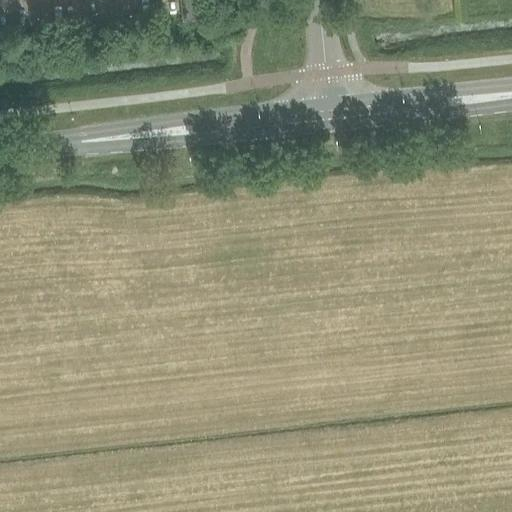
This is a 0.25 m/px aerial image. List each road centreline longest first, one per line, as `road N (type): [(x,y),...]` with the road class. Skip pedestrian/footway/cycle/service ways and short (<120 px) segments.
road 1 (secondary): [(0,150),(337,113)]
road 2 (secondary): [(511,89),(337,113)]
